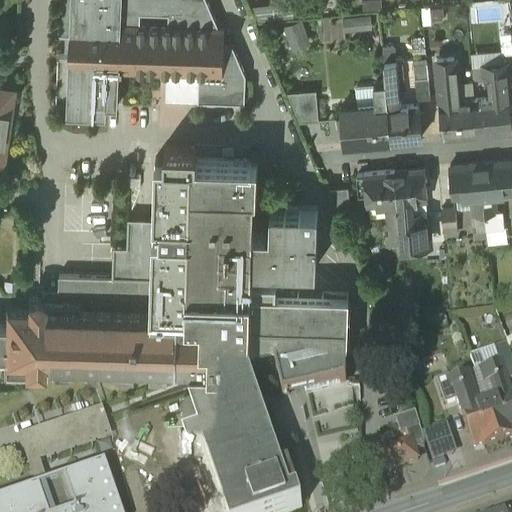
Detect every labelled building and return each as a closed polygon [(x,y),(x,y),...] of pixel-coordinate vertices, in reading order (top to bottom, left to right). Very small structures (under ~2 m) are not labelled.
[(207,0),(60,0),(59,34),(70,35),(70,45),(69,56),(58,55),(56,103),(67,103),(67,114),(106,116),(106,106),(118,106),(119,71),(166,72),(165,100),(245,103),(246,75),(233,45),(224,45),(224,28),(219,28),(207,0)] [(372,29),(371,14),(343,17),(344,31),(372,29)] [(288,26),(297,50),(311,45),(302,21),(288,26)] [(511,34),(511,31),(499,32),(501,55),(511,54),(511,34)] [(392,52),(384,53),(384,62),(392,61),(392,52)] [(465,57),(437,60),(441,101),(458,100),(456,77),(467,76),(465,57)] [(420,104),(400,106),(396,61),(392,61),(384,62),(386,82),(392,140),(423,137),(420,104)] [(505,62),(488,64),(489,77),(491,97),(474,99),(478,131),(511,127),(511,126),(509,95),(505,62)] [(427,63),(414,64),(415,79),(429,77),(427,63)] [(488,64),(472,65),(473,79),(489,77),(488,64)] [(415,79),(417,100),(431,98),(429,77),(415,79)] [(376,107),(360,109),(360,105),(341,107),(344,144),(392,140),(386,82),(374,83),(376,107)] [(0,146),(2,135),(4,135),(7,114),(5,113),(8,89),(0,87),(0,146)] [(316,90),(288,93),(300,122),(319,120),(316,90)] [(441,101),(440,102),(443,134),(478,131),(474,99),(458,100),(441,101)] [(318,209),(270,208),(270,231),(253,230),(254,193),(257,193),(257,161),(197,159),(197,147),(165,146),(164,158),(156,158),(153,219),(128,218),(127,247),(113,247),(112,277),(59,275),(59,299),(43,299),(43,300),(39,298),(33,298),(27,299),(27,307),(5,306),(5,323),(4,354),(4,358),(24,359),(24,370),(41,370),(42,360),(50,360),(50,371),(68,371),(68,360),(84,361),(83,372),(101,372),(101,361),(117,362),(117,373),(135,373),(135,363),(150,363),(150,374),(168,374),(168,364),(190,364),(199,390),(244,375),(241,367),(246,368),(245,366),(248,366),(273,361),(277,292),(277,280),(252,280),(252,266),(316,268),(318,209)] [(511,177),(510,159),(481,162),(487,228),(494,227),(504,226),(502,211),(496,211),(495,193),(511,191),(511,177)] [(480,162),(450,164),(453,197),(471,195),(474,229),(487,228),(481,162),(480,162)] [(425,167),(394,170),(402,245),(402,247),(425,245),(429,239),(428,225),(421,220),(420,220),(420,216),(415,211),(411,212),(410,201),(428,200),(425,167)] [(394,170),(364,173),(358,174),(359,189),(366,189),(367,205),(386,203),(388,227),(400,226),(394,170)] [(348,188),(328,189),(341,219),(351,218),(348,188)] [(456,207),(442,209),(443,224),(457,223),(456,207)] [(457,223),(444,224),(445,234),(458,232),(457,223)] [(400,226),(388,227),(389,236),(386,236),(387,246),(402,245),(400,226)] [(495,235),(494,227),(487,228),(487,236),(495,235)] [(487,228),(474,229),(475,237),(487,236),(487,228)] [(349,294),(277,292),(273,361),(283,401),(296,397),(346,386),(349,294)] [(493,350),(499,365),(505,382),(511,379),(511,362),(506,346),(493,350)] [(499,365),(480,371),(485,384),(480,386),(485,398),(495,395),(497,402),(510,397),(505,382),(499,365)] [(244,375),(199,390),(184,396),(224,511),(294,511),(302,509),(297,496),(291,498),(248,374),(244,375)] [(478,408),(467,376),(451,382),(450,382),(456,402),(461,416),(463,415),(474,449),(484,445),(484,446),(499,441),(487,405),(478,408)] [(449,377),(437,381),(445,405),(456,402),(450,382),(451,382),(449,377)] [(497,402),(487,405),(499,441),(511,436),(511,398),(511,397),(510,397),(497,402)] [(409,443),(382,452),(389,471),(418,461),(415,452),(424,449),(431,468),(441,464),(441,463),(451,460),(445,441),(435,444),(434,443),(425,446),(420,429),(415,414),(396,421),(401,436),(406,434),(409,443)] [(116,511),(101,467),(0,501),(0,511),(116,511)]
